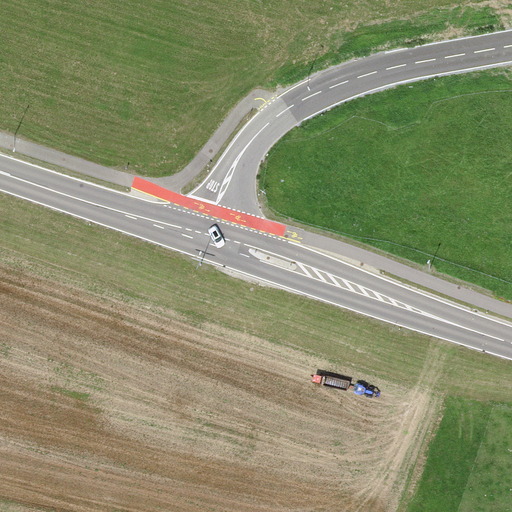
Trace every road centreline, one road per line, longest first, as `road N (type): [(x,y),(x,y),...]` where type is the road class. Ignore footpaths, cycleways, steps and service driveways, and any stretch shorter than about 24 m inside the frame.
road 1 (tertiary): [(511,45),(412,63),(300,102),(241,159),(208,242)]
road 2 (primary): [(208,242),(511,341)]
road 3 (primary): [(0,173),(208,242)]
